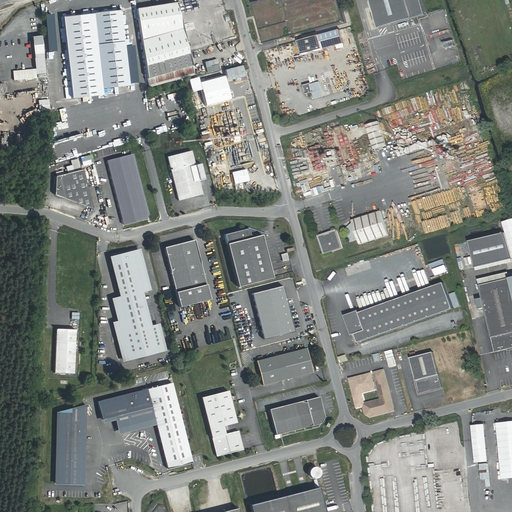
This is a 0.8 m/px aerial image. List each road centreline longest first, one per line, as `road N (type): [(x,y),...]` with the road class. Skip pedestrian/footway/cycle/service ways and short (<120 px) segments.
road 1 (unknown): [(137,231),(166,354),(121,371),(107,335),(102,231)]
road 2 (unclassified): [(293,210),(220,208),(117,237),(46,210),(0,207)]
road 3 (unknown): [(137,121),(83,112),(67,100),(54,41),(62,11),(119,3),(126,9)]
road 4 (unclassified): [(293,210),(238,0)]
road 5 (unclassified): [(345,420),(293,210)]
road 6 (unclassified): [(142,489),(336,439)]
road 7 (unclassified): [(511,393),(362,432)]
